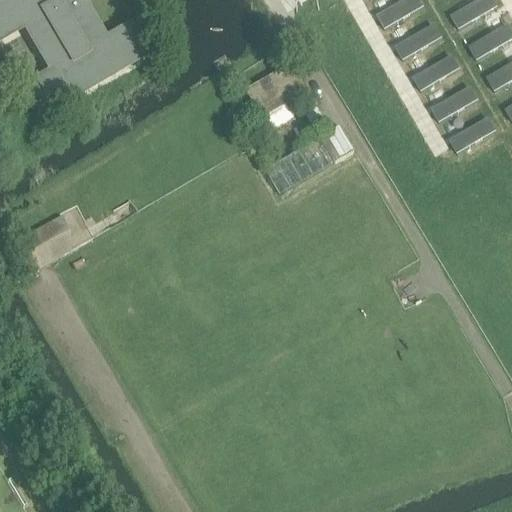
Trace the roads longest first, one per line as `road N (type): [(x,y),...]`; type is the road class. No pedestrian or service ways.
road 1 (track): [(511,398),(275,2)]
road 2 (residential): [(348,0),(436,148)]
